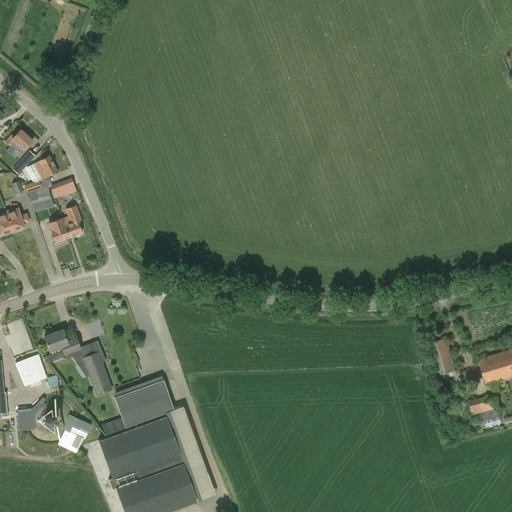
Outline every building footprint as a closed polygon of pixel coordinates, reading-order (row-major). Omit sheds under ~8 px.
[(10,147),(15,142),(24,150),(32,141),(20,130),(14,137),(11,134),(4,142),(10,147)] [(18,175),(35,156),(29,150),(12,169),(18,175)] [(42,180),(57,171),(49,155),(33,164),(42,180)] [(76,192),(75,189),(70,178),(50,186),(54,199),(66,194),(68,193),(68,194),(76,192)] [(16,195),(23,192),(19,181),(12,184),(16,195)] [(42,188),(41,188),(39,181),(24,186),(26,193),(28,193),(42,188)] [(42,188),(28,193),(31,205),(51,200),(47,185),(41,188),(42,188)] [(66,209),(68,217),(62,219),(69,238),(82,233),(78,221),(81,220),(76,206),(66,209)] [(11,209),(5,211),(12,231),(24,226),(23,224),(29,222),(26,213),(20,216),(17,208),(11,211),(11,209)] [(0,235),(12,231),(5,211),(0,213),(0,235)] [(69,238),(62,219),(49,224),(55,243),(69,238)] [(105,361),(98,341),(80,347),(76,338),(67,341),(63,330),(44,336),(51,356),(64,351),(67,353),(69,352),(79,366),(85,364),(96,395),(111,390),(101,362),(105,361)] [(437,375),(456,370),(447,337),(427,343),(437,375)] [(486,384),(511,376),(511,348),(479,359),(486,384)] [(25,387),(47,378),(38,354),(15,363),(25,387)] [(104,436),(165,413),(174,410),(163,379),(114,397),(122,419),(98,428),(104,436)] [(501,420),(497,408),(494,396),(489,397),(488,396),(468,401),(472,416),(482,413),(485,425),(501,420)] [(78,450),(83,438),(70,432),(76,418),(69,415),(66,422),(65,421),(65,418),(65,415),(64,412),(62,409),(60,407),(56,405),(52,405),(48,405),(46,406),(41,400),(32,409),(17,410),(19,431),(33,430),(37,428),(40,430),(43,432),(46,434),(49,434),(52,434),(55,434),(58,432),(61,430),(62,429),(64,430),(59,441),(78,450)] [(112,489),(115,488),(124,511),(167,511),(197,501),(183,462),(180,454),(166,416),(98,440),(112,478),(108,480),(112,489)]
